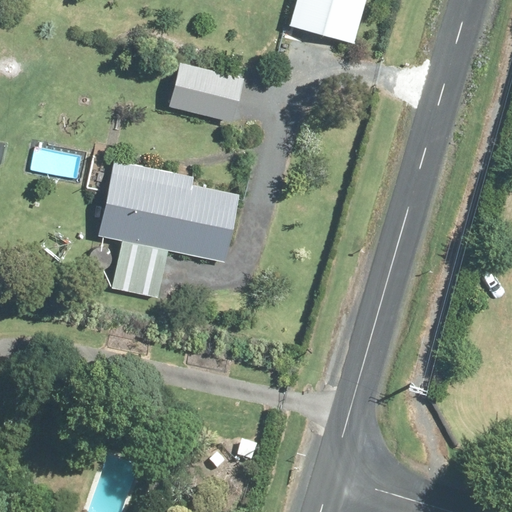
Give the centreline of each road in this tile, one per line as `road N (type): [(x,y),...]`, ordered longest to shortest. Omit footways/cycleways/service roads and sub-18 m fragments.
road 1 (unclassified): [(466,0),(330,477)]
road 2 (residential): [(330,477),(461,511)]
